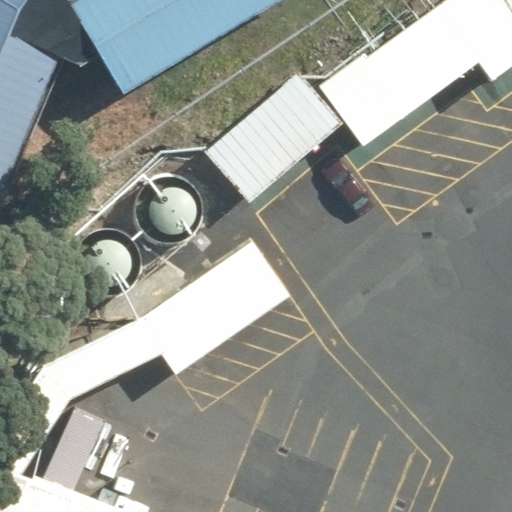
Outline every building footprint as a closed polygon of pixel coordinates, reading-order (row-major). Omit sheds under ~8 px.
[(22,0),(65,0),(122,93),(276,0),(0,0),(0,199),(59,59),(5,37),(17,10),(22,0)] [(511,0),(500,0),(511,19),(511,0)] [(357,59),(398,115),(475,58),(434,3),(357,59)] [(200,152),(244,202),(336,123),(293,72),(200,152)] [(245,241),(136,316),(40,365),(0,429),(0,511),(122,511),(18,473),(64,397),(154,353),(157,356),(169,372),(282,294),(245,241)]
